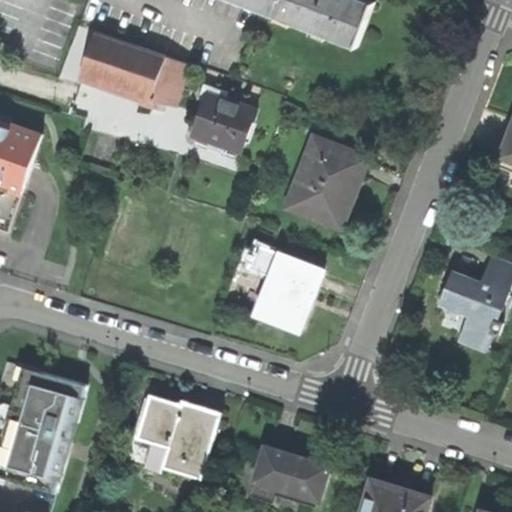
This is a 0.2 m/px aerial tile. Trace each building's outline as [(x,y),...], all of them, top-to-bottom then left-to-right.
[(242,0),(358,45),(374,3),(366,0),(242,0)] [(152,99),(175,105),(189,63),(96,31),(80,76),(152,100),(152,99)] [(227,92),(204,84),(200,95),(208,98),(200,118),(194,135),(241,152),(256,109),(225,98),(227,92)] [(0,227),(8,231),(43,133),(5,120),(0,118),(0,227)] [(511,119),(494,163),(511,170),(511,119)] [(368,158),(315,137),(287,206),(341,227),(356,187),(368,158)] [(313,299),(324,270),(258,243),(248,266),(271,275),(256,313),(300,330),(313,299)] [(446,288),(440,303),(469,314),(459,340),(486,351),(493,333),(499,335),(503,323),(498,321),(511,284),(511,263),(492,256),(482,282),(453,270),(446,288)] [(38,390),(43,376),(12,367),(0,407),(0,480),(12,484),(16,472),(0,467),(24,386),(38,390)] [(93,391),(43,376),(38,390),(24,386),(0,467),(16,472),(12,484),(60,498),(71,462),(68,461),(73,445),(78,428),(81,429),(93,391)] [(202,477),(222,413),(205,409),(182,402),(181,403),(151,394),(132,457),(202,477)] [(320,497),(330,465),(301,456),(266,447),(262,461),(247,456),(241,475),(256,479),(252,495),(273,501),(278,485),(320,497)] [(426,511),(431,496),(401,486),(373,478),(362,511),(426,511)]
